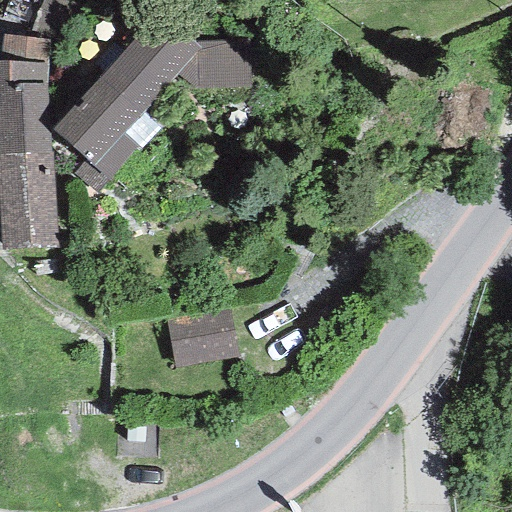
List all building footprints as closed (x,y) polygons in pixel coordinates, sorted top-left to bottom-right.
[(155,15),(51,130),(84,160),(71,172),(96,194),(136,146),(123,134),(175,75),(198,48),(191,43),(155,15)] [(288,39),(191,43),(198,48),(175,75),(193,90),(289,86),(288,39)] [(43,60),(0,62),(0,155),(48,153),(43,60)] [(0,250),(56,246),(48,153),(0,155),(0,250)] [(229,308),(165,321),(175,371),(239,358),(229,308)]
